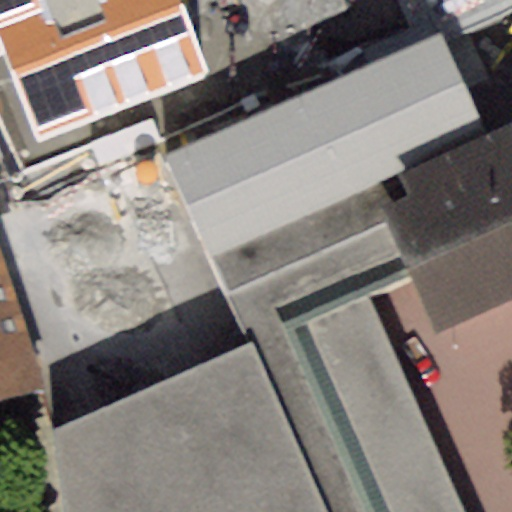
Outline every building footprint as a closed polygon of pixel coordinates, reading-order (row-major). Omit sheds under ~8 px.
[(0,0),(0,52),(2,52),(38,145),(210,79),(179,0),(0,0)] [(466,511),(367,295),(413,275),(384,209),(411,197),(398,169),(481,132),(440,35),(164,157),(243,345),(320,511),(466,511)] [(411,197),(384,209),(413,275),(435,325),(511,290),(511,121),(511,119),(481,132),(398,169),(411,197)] [(0,397),(44,383),(0,258),(0,397)] [(320,511),(243,345),(53,429),(64,511),(320,511)]
